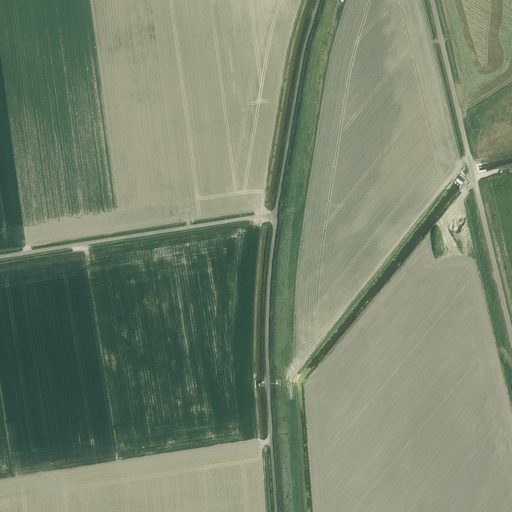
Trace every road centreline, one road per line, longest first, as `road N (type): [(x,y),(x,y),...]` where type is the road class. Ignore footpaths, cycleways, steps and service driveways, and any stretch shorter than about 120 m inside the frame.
road 1 (unclassified): [(511,339),(432,0)]
road 2 (track): [(276,511),(266,321),(275,216)]
road 3 (track): [(275,216),(0,258)]
road 4 (track): [(275,216),(296,81),(319,0)]
